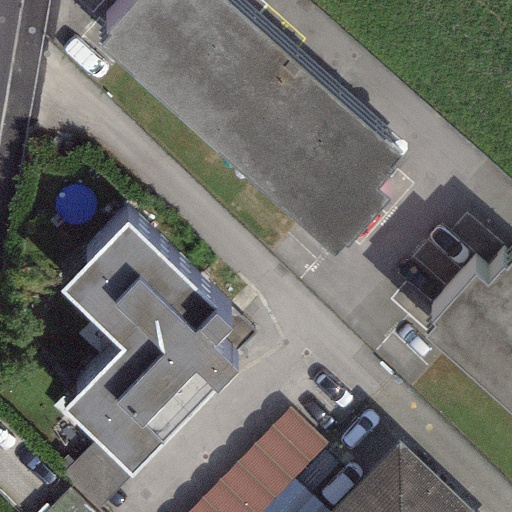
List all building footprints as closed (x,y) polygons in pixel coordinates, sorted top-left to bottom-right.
[(409,141),(253,0),(142,0),(114,32),(341,238),(394,180),(382,170),(409,141)] [(122,193),(66,249),(125,307),(65,368),(127,428),(242,311),(122,193)] [(511,248),(493,269),(480,258),(427,318),(511,393),(511,248)] [(291,393),(168,511),(242,511),(327,430),(291,393)] [(484,511),(397,427),(313,511),(484,511)]
